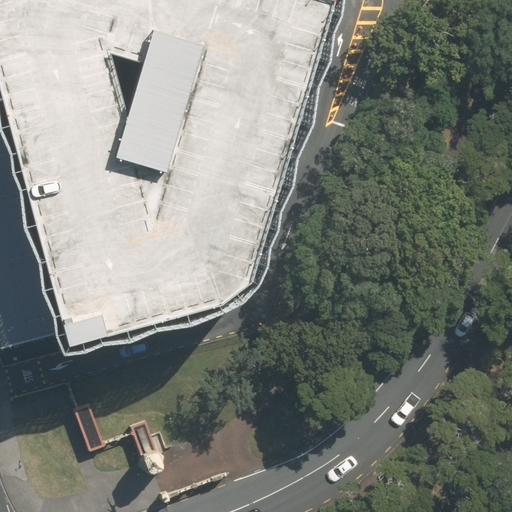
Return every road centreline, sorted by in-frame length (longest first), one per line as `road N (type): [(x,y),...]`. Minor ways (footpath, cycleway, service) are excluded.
road 1 (residential): [(231,511),(342,453),(400,396),(511,213)]
road 2 (unknown): [(241,0),(213,66),(184,87),(164,90),(0,48)]
